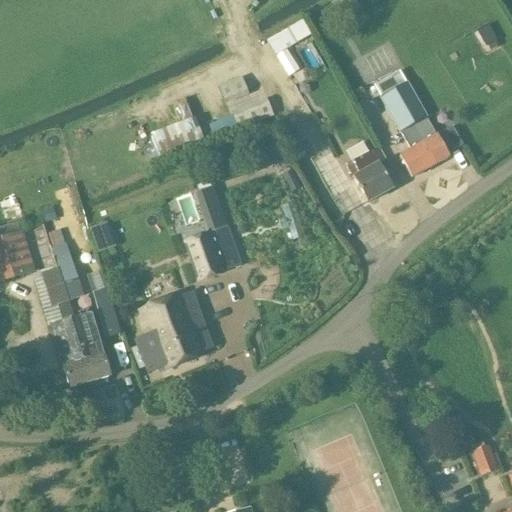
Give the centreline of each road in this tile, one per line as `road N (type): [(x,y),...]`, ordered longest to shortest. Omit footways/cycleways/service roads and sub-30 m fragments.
road 1 (unclassified): [(353,316),(197,414),(128,431),(0,435)]
road 2 (unclassified): [(353,316),(394,258),(511,166)]
road 3 (unclassified): [(448,511),(353,316)]
